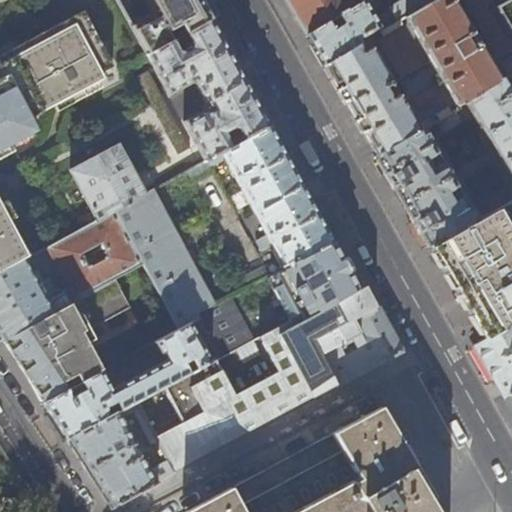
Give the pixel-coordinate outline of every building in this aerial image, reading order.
[(209,0),(159,0),(161,1),(163,0),(174,0),(184,18),(170,25),(168,20),(139,35),(137,36),(147,55),(212,20),(218,17),(209,0)] [(284,0),(294,16),(306,36),(352,9),(347,0),(284,0)] [(401,0),(392,6),(396,13),(392,16),(389,11),(377,19),(365,1),(352,9),(306,36),(308,40),(324,68),(360,46),(357,41),(380,27),(383,32),(437,0),(401,0)] [(511,0),(437,0),(383,32),(380,27),(357,41),(360,46),(324,68),(350,111),(377,157),(426,128),(439,120),(455,111),(462,107),(461,104),(466,102),(504,79),(511,74),(511,33),(498,9),(511,0)] [(511,0),(498,9),(511,33),(511,0)] [(28,257),(0,204),(0,152),(38,132),(30,118),(103,79),(96,67),(104,62),(74,7),(3,46),(7,53),(0,56),(0,272),(24,259),(28,257)] [(231,54),(212,20),(147,55),(146,55),(168,94),(194,80),(208,107),(182,120),(204,162),(208,160),(270,126),(256,101),(231,54)] [(511,92),(504,79),(466,102),(511,180),(511,92)] [(459,119),(455,111),(439,120),(443,128),(446,129),(458,122),(459,119)] [(283,150),(270,126),(208,160),(211,166),(225,158),(285,268),(288,267),(334,244),(324,225),(283,150)] [(480,222),(426,128),(377,157),(391,179),(415,221),(432,249),(480,222)] [(96,220),(115,211),(144,194),(118,145),(70,172),(96,220)] [(206,293),(152,190),(144,194),(115,211),(143,264),(179,329),(190,323),(198,318),(195,313),(201,311),(195,299),(206,293)] [(493,214),(498,211),(510,205),(505,196),(501,195),(489,202),(488,204),(493,214)] [(143,264),(115,211),(96,220),(46,247),(68,288),(63,292),(63,293),(54,298),(50,305),(46,298),(51,295),(52,292),(48,285),(46,286),(38,270),(32,273),(24,259),(0,272),(0,335),(2,339),(4,338),(143,264)] [(511,324),(511,235),(498,211),(493,214),(480,222),(432,249),(457,291),(486,340),(511,324)] [(309,296),(317,311),(326,306),(358,288),(351,275),(339,254),(334,244),(288,267),(290,270),(293,268),(301,283),(298,285),(306,298),(309,296)] [(179,329),(143,264),(4,338),(2,339),(21,367),(44,403),(101,371),(155,342),(179,329)] [(362,334),(355,320),(377,308),(364,284),(358,288),(326,306),(317,311),(309,315),(302,319),(299,313),(249,340),(219,356),(210,361),(167,385),(191,427),(247,397),(248,399),(193,430),(208,456),(233,443),(279,419),(339,386),(322,355),(351,340),(351,339),(356,336),(362,334)] [(212,305),(201,311),(195,313),(198,318),(219,356),(249,340),(227,298),(212,305)] [(298,311),(299,313),(302,319),(309,315),(305,307),(298,311)] [(390,329),(377,308),(355,320),(362,334),(356,336),(351,339),(351,340),(322,355),(339,386),(402,351),(390,329)] [(190,323),(179,329),(155,342),(161,353),(165,353),(168,359),(111,390),(101,371),(44,403),(55,420),(68,440),(136,402),(155,392),(167,385),(210,361),(190,323)] [(511,324),(486,340),(474,346),(488,371),(503,397),(511,391),(511,324)] [(196,463),(155,392),(136,402),(158,442),(168,462),(175,474),(196,463)] [(158,442),(136,402),(68,440),(89,471),(112,507),(175,474),(168,462),(150,471),(121,418),(133,412),(151,445),(158,442)] [(444,511),(440,506),(398,435),(381,406),(183,511),(444,511)]
